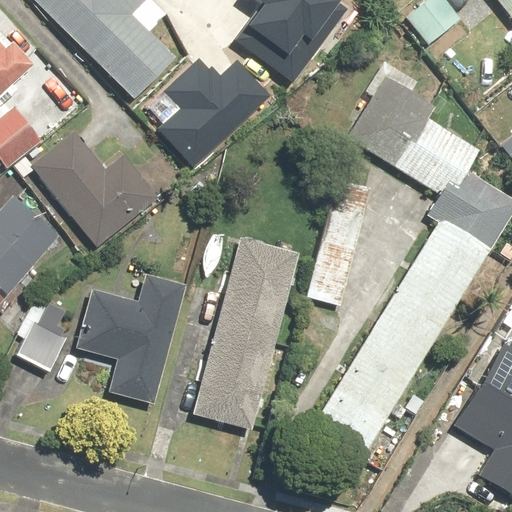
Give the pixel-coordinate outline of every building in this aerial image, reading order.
[(30,0),(131,102),(176,57),(153,33),(165,20),(145,0),(30,0)] [(256,0),(259,2),(234,39),(292,78),(342,5),(334,0),(256,0)] [(459,21),(442,0),(425,0),(401,20),(425,49),(459,21)] [(511,0),(486,0),(511,30),(511,0)] [(0,94),(29,68),(7,44),(1,50),(0,49),(0,94)] [(456,51),(443,63),(461,84),(474,71),(456,51)] [(177,103),(154,123),(188,162),(265,95),(233,58),(216,73),(199,54),(162,86),(177,103)] [(364,104),(358,101),(350,115),(356,119),(343,139),(437,197),(426,216),(435,222),(306,430),(357,461),(511,210),(511,205),(463,175),(477,152),(424,120),(433,107),(408,91),(413,83),(380,62),(362,93),(369,97),(364,104)] [(10,107),(0,114),(0,167),(3,172),(39,143),(10,107)] [(102,171),(71,133),(27,168),(92,248),(154,197),(121,155),(102,171)] [(368,192),(333,183),(303,300),(338,309),(368,192)] [(0,208),(0,300),(54,237),(9,198),(0,208)] [(295,254),(234,238),(188,416),(249,432),(295,254)] [(181,288),(140,278),(135,301),(88,290),(73,350),(113,360),(104,396),(151,407),(181,288)] [(11,359),(48,375),(63,338),(60,337),(64,329),(57,326),(64,309),(44,301),(41,309),(28,303),(14,337),(19,339),(11,359)] [(511,351),(500,344),(450,429),(487,451),(473,476),(511,498),(511,351)]
